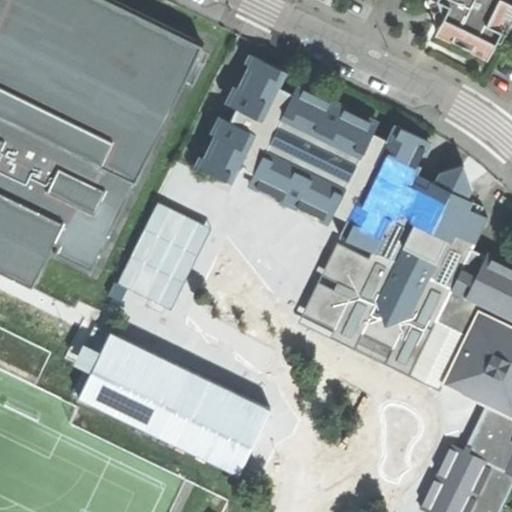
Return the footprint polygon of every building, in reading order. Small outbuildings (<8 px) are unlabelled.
[(0,0),(0,269),(33,285),(55,241),(59,244),(55,252),(93,270),(200,40),(116,0),(0,0)] [(511,0),(440,0),(442,3),(445,13),(436,29),(489,54),(503,27),(496,23),(507,0),(511,0)] [(500,511),(511,490),(511,266),(474,247),(489,216),(466,205),(475,186),(469,174),(464,163),(441,170),(433,188),(411,178),(429,139),(397,122),(388,139),(375,133),(379,124),(298,84),(294,92),(282,87),(289,71),(255,54),(231,103),(237,106),(231,120),(224,118),(199,165),(233,183),(242,168),(254,174),(251,181),(330,221),(335,214),(348,219),(340,234),(373,249),(452,289),(437,320),(469,336),(445,382),(488,403),(465,449),(454,444),(422,509),(427,511),(500,511)] [(141,235),(168,248),(187,208),(160,194),(141,235)] [(440,392),(445,382),(469,336),(437,320),(417,360),(323,312),(349,256),(365,264),(370,256),(338,240),(297,319),(440,392)] [(417,360),(437,320),(452,289),(373,249),(370,256),(365,264),(349,256),(323,312),(417,360)] [(240,476),(272,410),(111,334),(79,401),(240,476)]
